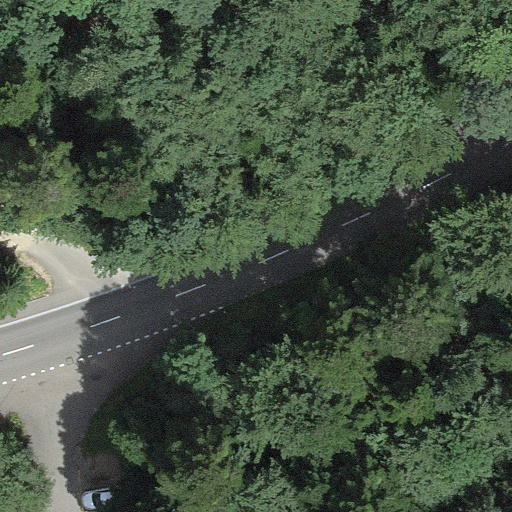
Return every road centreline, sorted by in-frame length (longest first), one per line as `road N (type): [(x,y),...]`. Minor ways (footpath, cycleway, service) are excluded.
road 1 (unclassified): [(511,133),(247,264),(0,352)]
road 2 (track): [(93,322),(0,210)]
